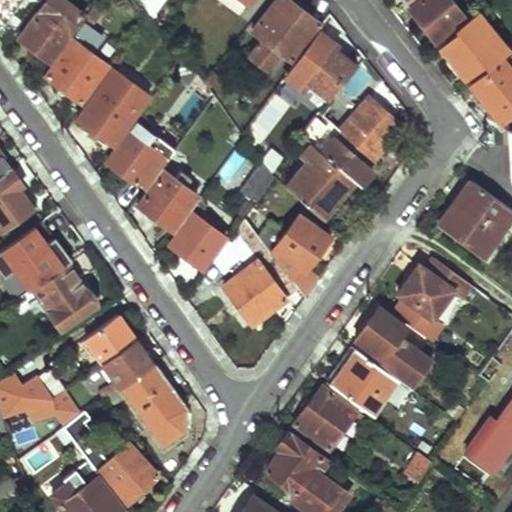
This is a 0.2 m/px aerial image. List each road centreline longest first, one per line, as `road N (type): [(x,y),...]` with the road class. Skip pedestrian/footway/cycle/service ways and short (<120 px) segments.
road 1 (residential): [(245,416),(434,156),(445,129),(433,102),(352,0)]
road 2 (residential): [(0,78),(245,416)]
